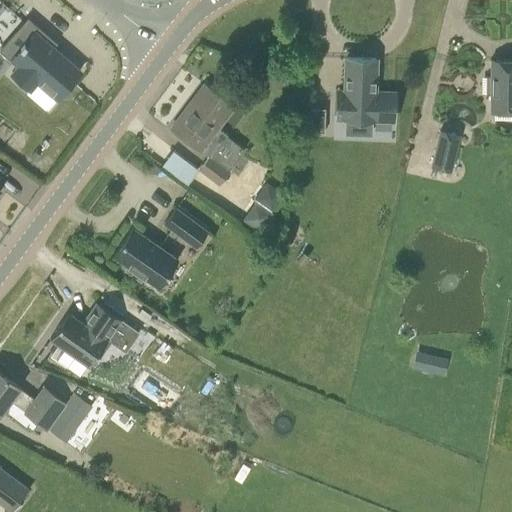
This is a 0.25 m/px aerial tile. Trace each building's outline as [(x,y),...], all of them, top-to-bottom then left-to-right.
[(25,40),(9,62),(16,68),(10,76),(29,91),(36,82),(56,98),(78,69),(50,48),(54,43),(52,41),(50,44),(21,23),(23,20),(21,19),(12,32),(13,33),(14,32),(25,40)] [(374,92),(375,59),(346,58),(345,91),(338,91),(337,117),(393,119),(394,92),(374,92)] [(486,77),(486,94),(490,94),(490,112),(511,112),(511,59),(491,60),(491,77),(486,77)] [(233,106),(204,84),(204,85),(206,87),(199,98),(194,104),(191,102),(172,128),(200,150),(201,149),(209,155),(229,171),(245,149),(225,134),(226,133),(217,127),(233,106)] [(325,108),(310,108),(303,133),(324,134),(325,108)] [(451,170),(459,135),(440,131),(431,165),(451,170)] [(229,171),(209,155),(198,169),(219,185),(229,171)] [(271,213),(285,194),(267,181),(253,200),(256,201),(271,213)] [(273,214),(271,213),(256,201),(242,220),(259,233),(273,214)] [(159,229),(167,235),(191,253),(202,239),(170,215),(159,229)] [(178,259),(132,227),(113,254),(129,265),(126,269),(141,280),(144,276),(159,286),(178,259)] [(292,242),(294,231),(283,229),(281,240),(292,242)] [(68,312),(50,338),(70,351),(72,349),(95,365),(109,344),(105,342),(121,319),(97,302),(83,322),(68,312)] [(444,375),(448,358),(416,350),(412,367),(444,375)] [(46,428),(63,405),(63,404),(64,402),(43,387),(34,399),(19,388),(19,386),(0,371),(0,412),(10,400),(25,411),(46,428)] [(46,428),(65,442),(78,425),(82,419),(63,405),(46,428)] [(0,501),(13,511),(14,509),(29,489),(0,467),(0,501)]
